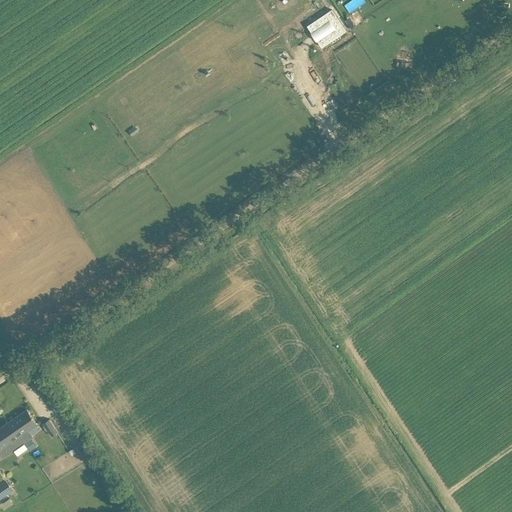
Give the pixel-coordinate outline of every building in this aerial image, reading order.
[(46,396),(53,413),(63,408),(56,391),(46,396)] [(37,423),(33,417),(27,409),(8,422),(23,443),(33,436),(28,430),(37,423)] [(52,436),(58,432),(49,419),(43,423),(52,436)] [(0,454),(2,458),(23,443),(8,422),(0,427),(0,454)] [(0,498),(13,489),(6,479),(0,471),(0,498)]
